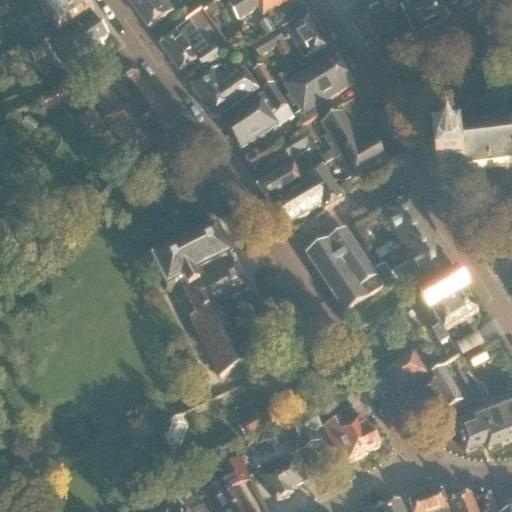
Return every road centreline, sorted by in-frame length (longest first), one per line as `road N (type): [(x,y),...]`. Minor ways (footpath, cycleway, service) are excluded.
road 1 (residential): [(286,256),(107,0)]
road 2 (residential): [(423,462),(286,256)]
road 3 (residential): [(420,178),(315,0)]
road 4 (residential): [(511,327),(420,178)]
road 5 (residential): [(286,256),(420,178)]
